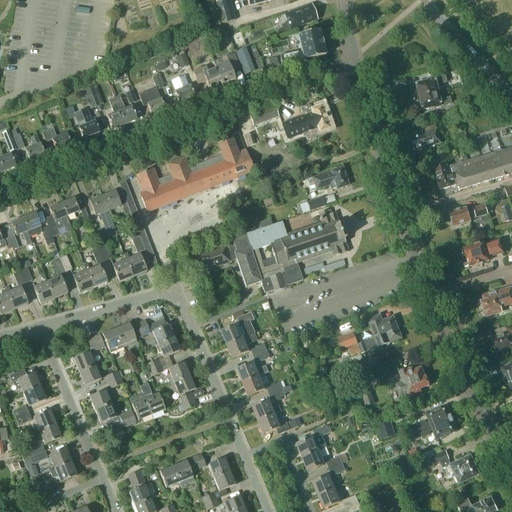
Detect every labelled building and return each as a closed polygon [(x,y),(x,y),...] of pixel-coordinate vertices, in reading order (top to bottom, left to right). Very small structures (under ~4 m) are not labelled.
[(217,0),(224,23),(235,20),(229,0),(217,0)] [(290,30),(316,20),(311,5),(284,15),(290,30)] [(237,49),(250,45),(245,29),(232,33),(237,49)] [(297,37),(303,62),(325,57),(319,31),(297,37)] [(244,75),(255,71),(247,48),(236,53),(244,75)] [(184,54),(176,57),(180,68),(188,65),(184,54)] [(214,67),(215,69),(216,69),(222,85),(235,80),(231,70),(239,67),(234,54),(221,58),(223,64),(214,67)] [(257,68),(266,66),(267,71),(278,69),(275,56),(255,60),(257,68)] [(216,69),(215,69),(208,72),(206,67),(193,72),(198,85),(206,82),(210,92),(218,89),(218,87),(222,85),(216,69)] [(152,78),(156,90),(163,88),(158,76),(152,78)] [(420,97),(439,92),(437,85),(446,83),(445,76),(435,78),(428,80),(428,82),(423,83),(423,82),(417,84),(420,97)] [(179,104),(194,98),(190,86),(184,88),(180,78),(171,81),(175,91),(174,92),(179,104)] [(151,115),(165,110),(161,99),(160,100),(156,89),(139,96),(143,108),(148,106),(151,115)] [(125,94),(129,104),(136,101),(132,91),(125,94)] [(441,106),(451,104),(450,99),(450,97),(440,99),(439,92),(420,97),(423,109),(434,107),(434,108),(441,106)] [(86,98),(90,109),(96,107),(98,113),(105,111),(100,99),(99,100),(98,96),(92,98),(92,96),(86,98)] [(119,96),(114,98),(124,125),(137,120),(132,107),(124,110),(119,96)] [(112,130),(124,125),(114,98),(108,100),(113,114),(107,117),(112,130)] [(464,100),(453,102),(455,110),(465,108),(464,100)] [(331,129),(322,105),(310,110),(309,107),(300,110),(302,117),(281,124),(287,140),(302,134),(303,137),(306,136),(307,141),(315,138),(314,135),(331,129)] [(249,116),(253,126),(271,120),(272,124),(279,122),(277,117),(278,117),(274,107),(249,116)] [(95,121),(92,122),(87,109),(73,114),(79,128),(78,128),(83,139),(99,133),(95,121)] [(56,151),(71,146),(66,134),(56,138),(53,129),(51,130),(50,128),(46,130),(47,131),(42,133),(46,143),(52,141),(56,151)] [(426,148),(441,143),(437,129),(422,133),(422,132),(410,136),(415,155),(427,151),(426,148)] [(14,130),(11,132),(18,150),(24,148),(19,135),(16,136),(14,130)] [(1,134),(9,153),(16,150),(9,131),(1,134)] [(29,162),(45,156),(40,144),(39,144),(36,136),(30,138),(34,147),(25,150),(29,162)] [(494,153),(461,163),(464,173),(456,176),(458,184),(460,190),(511,174),(511,139),(499,143),(501,150),(494,152),(494,153)] [(146,213),(253,173),(245,151),(237,154),(232,140),(217,145),(221,157),(188,169),(184,158),(167,165),(171,176),(157,181),(153,170),(145,173),(145,171),(143,172),(143,173),(136,176),(142,194),(139,195),(146,213)] [(0,164),(3,172),(16,167),(11,154),(3,157),(0,149),(0,164)] [(464,173),(461,163),(461,161),(457,162),(458,164),(447,167),(446,165),(434,169),(438,181),(456,176),(464,173)] [(336,190),(348,186),(342,168),(312,178),(316,190),(329,186),(331,190),(335,188),(336,190)] [(458,184),(456,176),(438,181),(437,181),(440,191),(453,186),(458,184)] [(128,188),(125,181),(119,184),(121,191),(128,188)] [(114,192),(102,197),(108,212),(120,207),(114,192)] [(108,212),(102,197),(89,202),(95,217),(99,215),(105,232),(114,229),(108,212)] [(322,197),(299,205),(302,214),(325,206),(322,197)] [(74,199),(61,204),(66,216),(78,212),(74,199)] [(126,203),(121,205),(128,223),(133,221),(126,203)] [(71,230),(69,224),(66,216),(61,204),(49,208),(52,216),(45,219),(47,226),(48,226),(52,237),(59,235),(57,229),(63,227),(65,232),(71,230)] [(470,220),(488,214),(485,205),(467,211),(466,208),(450,213),(454,227),(470,222),(470,220)] [(88,219),(84,208),(80,210),(83,220),(88,219)] [(263,294),(301,282),(296,265),(330,254),(332,259),(347,254),(343,243),(345,242),(340,228),(339,228),(335,216),(331,217),(329,211),(318,215),(321,224),(286,236),(281,222),(272,225),(270,219),(259,223),(261,229),(231,239),(233,244),(238,260),(236,260),(245,288),(260,283),(263,294)] [(30,238),(42,233),(47,246),(54,243),(51,237),(52,237),(48,226),(47,226),(41,229),(35,214),(23,218),(30,238)] [(34,248),(30,238),(23,218),(11,223),(16,236),(22,234),(27,246),(28,248),(30,247),(31,249),(34,248)] [(105,239),(102,229),(94,233),(97,242),(105,239)] [(14,235),(8,238),(12,248),(13,250),(19,248),(14,235)] [(139,237),(131,240),(137,254),(144,251),(139,237)] [(8,238),(3,240),(7,250),(12,248),(8,238)] [(475,243),(474,246),(464,249),(464,251),(463,253),(464,255),(466,256),(466,258),(467,258),(470,267),(489,261),(488,258),(503,253),(499,241),(484,245),(483,243),(481,244),(479,242),(475,243)] [(238,260),(233,244),(196,257),(201,272),(236,260),(238,260)] [(98,248),(104,262),(111,259),(105,245),(98,248)] [(98,248),(91,251),(97,265),(104,262),(98,248)] [(123,255),(125,260),(133,278),(145,272),(138,255),(128,259),(126,254),(123,255)] [(59,259),(64,272),(71,270),(66,256),(59,259)] [(59,259),(52,262),(57,275),(64,272),(59,259)] [(125,260),(111,266),(119,284),(133,278),(125,260)] [(99,266),(89,270),(87,265),(83,266),(93,289),(106,283),(99,266)] [(80,295),(93,289),(83,266),(80,267),(83,273),(72,277),(80,295)] [(19,270),(25,284),(32,281),(26,267),(19,270)] [(19,270),(12,273),(18,287),(25,284),(19,270)] [(46,282),(53,300),(67,294),(59,277),(46,282)] [(40,306),(53,300),(46,282),(33,288),(40,306)] [(20,288),(10,292),(8,288),(5,289),(14,311),(27,306),(20,288)] [(0,315),(1,317),(14,311),(5,289),(0,291),(2,295),(0,296),(0,315)] [(500,308),(511,303),(511,290),(511,289),(496,293),(495,293),(483,297),(484,302),(481,303),(484,312),(485,312),(487,317),(501,312),(500,308)] [(221,333),(226,346),(243,338),(242,334),(249,331),(246,323),(254,320),(251,313),(238,319),(240,325),(221,333)] [(374,339),(398,330),(394,318),(382,322),(380,315),(367,320),(374,339)] [(174,338),(168,325),(165,326),(162,320),(149,325),(152,332),(151,332),(156,345),(174,338)] [(144,321),(138,323),(143,336),(150,334),(144,321)] [(135,341),(134,340),(143,336),(138,323),(129,327),(127,323),(114,329),(122,348),(132,344),(131,342),(135,341)] [(511,326),(495,331),(497,337),(491,338),(496,353),(511,347),(511,326)] [(110,353),(122,348),(114,329),(101,334),(108,352),(109,352),(110,353)] [(402,339),(398,330),(374,339),(358,345),(362,354),(402,339)] [(354,333),(337,340),(341,351),(358,344),(354,333)] [(255,334),(243,338),(226,346),(232,359),(249,352),(246,345),(258,340),(255,334)] [(93,337),(93,338),(98,350),(104,348),(99,335),(93,337)] [(93,338),(87,340),(92,353),(98,350),(93,338)] [(174,338),(156,345),(157,347),(154,348),(158,356),(160,354),(162,359),(180,352),(174,338)] [(310,343),(301,339),(298,344),(307,349),(310,343)] [(264,344),(251,350),(253,357),(267,351),(264,344)] [(348,349),(351,356),(361,352),(358,345),(348,349)] [(267,351),(253,357),(256,364),(270,358),(267,351)] [(71,360),(77,374),(94,367),(89,353),(71,360)] [(158,360),(145,365),(148,371),(160,366),(158,360)] [(170,385),(190,376),(185,363),(167,370),(169,376),(167,377),(170,385)] [(236,370),(242,384),(259,377),(259,376),(268,373),(266,366),(256,370),(254,363),(236,370)] [(511,365),(501,369),(509,391),(511,390),(511,365)] [(163,372),(160,366),(148,371),(150,377),(163,372)] [(94,367),(77,374),(83,387),(100,380),(94,367)] [(429,386),(430,384),(428,379),(426,378),(426,377),(424,378),(421,368),(408,373),(407,370),(398,373),(402,383),(396,385),(400,397),(407,395),(408,397),(419,393),(420,391),(430,388),(429,386)] [(20,389),(22,394),(40,387),(34,373),(26,376),(24,370),(9,376),(12,384),(18,390),(20,389)] [(105,377),(108,383),(120,378),(117,372),(105,377)] [(178,397),(179,396),(182,404),(181,405),(183,412),(196,406),(190,392),(195,389),(190,376),(170,385),(173,394),(176,393),(178,397)] [(259,377),(242,384),(247,397),(265,390),(259,377)] [(108,383),(110,389),(122,384),(120,378),(108,383)] [(331,381),(320,385),(323,393),(334,389),(331,381)] [(280,383),(266,388),(269,395),(283,389),(280,383)] [(150,416),(164,410),(157,394),(152,396),(147,384),(140,387),(142,394),(145,399),(144,400),(150,416)] [(40,387),(22,394),(28,407),(45,400),(40,387)] [(269,395),(272,401),(285,396),(283,389),(269,395)] [(87,398),(93,412),(110,405),(105,391),(87,398)] [(374,403),(370,391),(361,394),(366,406),(374,403)] [(129,399),(131,405),(137,421),(150,416),(144,400),(145,399),(142,394),(129,399)] [(322,416),(328,402),(321,399),(315,413),(322,416)] [(252,408),(258,422),(275,415),(275,414),(281,411),(279,406),(273,409),(269,401),(252,408)] [(110,405),(93,412),(98,425),(116,418),(110,405)] [(420,431),(451,419),(446,406),(426,414),(429,423),(426,425),(425,422),(417,425),(420,431)] [(26,407),(12,412),(15,419),(28,414),(26,407)] [(122,415),(118,416),(121,422),(133,417),(129,408),(120,411),(122,415)] [(33,418),(38,432),(56,425),(50,411),(33,418)] [(15,419),(18,426),(31,420),(28,414),(15,419)] [(275,415),(258,422),(263,435),(276,429),(279,435),(299,427),(296,420),(288,423),(287,422),(279,425),(275,415)] [(133,417),(121,422),(123,428),(136,423),(133,417)] [(456,432),(451,419),(420,431),(422,438),(430,435),(429,432),(432,431),(436,440),(456,432)] [(396,435),(390,420),(376,425),(382,440),(396,435)] [(56,425),(38,432),(44,445),(61,438),(56,425)] [(296,445),(301,459),(319,452),(319,451),(327,448),(322,436),(329,433),(326,426),(313,431),(316,437),(296,445)] [(127,436),(125,430),(119,433),(121,438),(127,436)] [(41,444),(25,451),(27,457),(44,451),(41,444)] [(54,470),(71,462),(66,449),(48,456),(54,470)] [(44,451),(27,457),(30,463),(46,457),(44,451)] [(319,452),(301,459),(307,472),(324,465),(319,452)] [(459,485),(480,475),(470,455),(459,460),(450,465),(448,460),(448,459),(446,452),(422,460),(425,469),(442,462),(444,468),(442,469),(447,480),(455,476),(459,485)] [(345,454),(326,462),(329,469),(342,464),(348,461),(345,454)] [(188,460),(191,466),(203,461),(200,455),(188,460)] [(213,479),(230,472),(224,458),(207,465),(213,479)] [(185,461),(172,466),(179,484),(180,487),(193,482),(185,461)] [(205,467),(203,461),(191,466),(193,472),(205,467)] [(77,476),(71,462),(54,470),(49,471),(52,478),(57,477),(59,483),(77,476)] [(329,469),(332,476),(345,471),(342,464),(329,469)] [(403,476),(419,469),(417,464),(410,467),(411,469),(401,473),(403,476)] [(179,484),(172,466),(158,472),(165,489),(179,484)] [(127,476),(130,482),(143,477),(141,471),(127,476)] [(235,486),(230,472),(213,479),(218,492),(235,486)] [(311,484),(317,497),(334,490),(329,476),(311,484)] [(145,483),(143,477),(130,482),(132,488),(145,483)] [(47,495),(60,489),(57,482),(43,488),(47,495)] [(127,494),(132,507),(150,500),(144,487),(127,494)] [(334,490),(317,497),(322,510),(340,503),(334,490)] [(214,494),(201,499),(204,505),(216,500),(214,494)] [(356,496),(342,501),(345,508),(359,503),(356,496)] [(223,504),(226,511),(239,511),(245,510),(240,497),(223,504)] [(497,511),(491,498),(472,507),(468,498),(456,504),(460,511),(497,511)] [(154,511),(150,500),(132,507),(134,511),(154,511)] [(218,505),(216,500),(204,505),(206,510),(218,505)] [(345,508),(346,511),(355,511),(361,510),(359,503),(345,508)]
